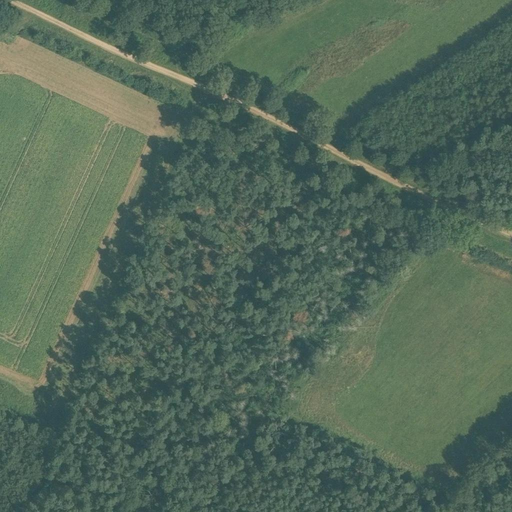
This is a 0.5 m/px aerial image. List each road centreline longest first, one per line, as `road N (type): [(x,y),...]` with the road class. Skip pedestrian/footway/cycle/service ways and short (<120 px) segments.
road 1 (track): [(335,153),(7,0)]
road 2 (track): [(511,235),(335,153)]
